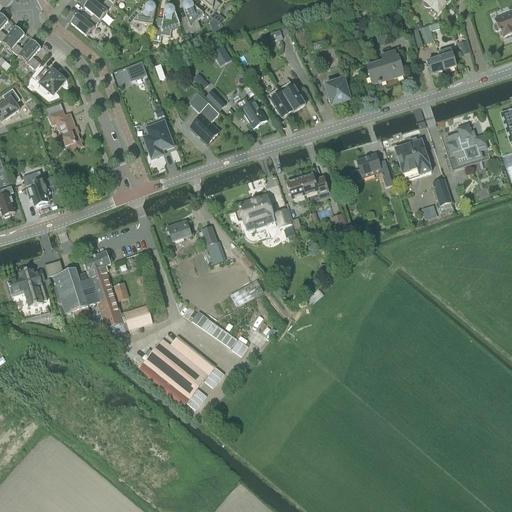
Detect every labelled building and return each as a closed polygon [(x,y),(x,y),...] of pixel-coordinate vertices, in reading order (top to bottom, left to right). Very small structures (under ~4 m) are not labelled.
[(107,13),(113,6),(107,0),(100,8),(92,0),(91,0),(90,0),(83,9),(84,9),(93,16),(100,22),(99,22),(100,23),(108,13),(107,13)] [(213,0),(198,0),(202,2),(198,7),(215,22),(219,18),(214,14),(215,13),(215,12),(220,6),(214,0),(213,0)] [(420,0),(423,2),(423,3),(422,4),(422,5),(423,6),(423,7),(424,8),(424,9),(425,9),(426,9),(427,9),(428,9),(429,9),(430,9),(430,8),(431,7),(438,13),(449,0),(420,0)] [(203,15),(191,5),(190,4),(189,4),(188,4),(186,4),(185,5),(184,6),(183,7),(183,8),(183,9),(183,10),(186,18),(180,20),(186,36),(192,34),(192,33),(200,30),(197,22),(203,15)] [(152,27),(155,12),(155,11),(155,10),(155,9),(154,8),(153,7),(152,6),(151,6),(149,6),(148,6),(147,7),(146,7),(141,14),(137,10),(126,23),(131,27),(138,32),(143,26),(152,27)] [(179,27),(174,12),(173,11),(172,10),(171,9),(170,9),(169,9),(168,9),(167,9),(166,10),(165,10),(165,11),(164,12),(163,20),(157,19),(153,43),(160,44),(161,37),(170,38),(171,30),(179,27)] [(511,14),(494,21),(496,25),(494,26),(493,28),(495,32),(497,33),(499,32),(500,37),(502,36),(503,39),(511,35),(511,14)] [(0,42),(2,44),(2,45),(7,38),(0,32),(7,23),(8,23),(0,16),(0,42)] [(100,22),(93,16),(87,24),(78,16),(70,25),(70,26),(71,25),(72,26),(86,38),(86,39),(94,29),(99,22),(100,22)] [(15,29),(7,38),(2,45),(2,44),(1,45),(11,53),(11,52),(18,58),(24,52),(16,45),(24,36),(24,37),(24,36),(15,28),(14,29),(15,29)] [(352,43),(361,40),(358,32),(349,35),(352,43)] [(408,35),(414,51),(423,48),(417,32),(408,35)] [(31,43),(24,52),(18,58),(17,58),(27,66),(35,72),(40,65),(32,59),(40,50),(41,50),(31,42),(31,43)] [(458,45),(462,56),(470,54),(466,43),(458,45)] [(439,60),(443,72),(456,68),(452,56),(450,51),(438,55),(439,60)] [(381,84),(404,77),(398,58),(396,59),(395,54),(382,58),(383,63),(367,68),(372,86),(378,85),(381,84)] [(1,59),(0,60),(0,68),(6,73),(10,67),(1,59)] [(431,76),(443,72),(439,60),(427,64),(431,76)] [(52,97),(52,98),(65,83),(64,82),(64,83),(57,77),(56,79),(45,69),(46,67),(35,80),(37,78),(43,83),(40,87),(41,87),(52,96),(52,97)] [(160,67),(155,70),(155,71),(160,83),(165,81),(161,69),(160,67)] [(143,68),(128,73),(133,84),(147,79),(143,68)] [(244,74),(236,79),(242,89),(250,83),(244,74)] [(198,76),(193,81),(204,92),(208,87),(198,76)] [(333,108),(350,102),(344,82),(324,88),(327,97),(329,96),(333,108)] [(281,90),(294,111),(294,112),(306,104),(292,83),(281,90)] [(294,111),(281,90),(280,89),(268,97),(282,119),(294,111)] [(6,103),(0,106),(0,121),(2,124),(19,112),(15,105),(20,102),(12,91),(2,98),(6,103)] [(201,117),(190,129),(207,146),(220,134),(211,125),(219,116),(208,106),(198,96),(193,101),(204,111),(200,115),(201,117)] [(253,130),(267,121),(253,102),(240,111),(253,130)] [(82,148),(70,116),(65,118),(63,112),(50,117),(53,126),(58,125),(63,139),(58,141),(62,150),(66,148),(68,153),(82,148)] [(511,112),(501,116),(511,151),(511,112)] [(147,136),(142,138),(151,162),(165,157),(164,153),(175,149),(165,121),(144,129),(147,136)] [(468,126),(440,135),(452,173),(490,161),(483,137),(476,140),(473,133),(471,134),(468,126)] [(429,167),(421,142),(417,143),(415,139),(408,142),(410,145),(394,150),(405,183),(431,174),(429,168),(429,167)] [(358,183),(363,182),(381,176),(381,177),(380,178),(384,191),(392,188),(387,176),(388,176),(384,163),(377,165),(374,157),(357,162),(360,172),(354,173),(358,183)] [(0,175),(0,213),(1,213),(3,218),(16,214),(12,205),(13,204),(11,196),(13,195),(12,192),(5,174),(0,175)] [(300,181),(305,199),(316,195),(318,203),(331,198),(324,178),(314,181),(313,176),(300,181)] [(305,199),(300,181),(286,185),(292,203),(305,199)] [(36,209),(48,204),(46,196),(48,195),(43,182),(26,188),(30,201),(33,200),(36,209)] [(451,204),(444,182),(432,185),(440,208),(451,204)] [(238,207),(239,211),(235,214),(237,221),(242,221),(244,225),(272,216),(266,198),(238,207)] [(421,212),(425,223),(437,219),(433,208),(421,212)] [(280,229),(291,225),(286,211),(275,214),(280,229)] [(329,221),(337,242),(349,237),(342,216),(329,221)] [(173,245),(191,238),(186,223),(168,229),(173,245)] [(207,248),(217,245),(211,228),(201,231),(207,248)] [(81,285),(76,271),(54,278),(66,316),(72,314),(75,323),(78,322),(81,331),(93,327),(87,309),(98,306),(107,331),(110,330),(113,338),(126,334),(105,267),(111,265),(106,253),(83,262),(90,281),(81,285)] [(60,263),(45,267),(48,280),(64,275),(60,263)] [(43,290),(41,284),(44,283),(41,272),(34,274),(33,271),(18,276),(19,280),(7,284),(12,300),(19,324),(54,313),(46,289),(43,290)] [(113,287),(115,294),(126,290),(124,284),(113,287)] [(123,315),(128,333),(153,326),(147,307),(123,315)] [(198,313),(192,323),(230,350),(237,341),(207,321),(208,320),(198,313)] [(204,383),(209,377),(215,370),(215,369),(177,338),(170,346),(163,340),(144,363),(190,401),(204,383)] [(238,342),(231,351),(241,358),(248,348),(238,342)] [(144,363),(136,373),(182,410),(186,405),(190,401),(144,363)] [(209,377),(204,383),(213,390),(224,376),(215,370),(209,377)] [(190,401),(186,405),(195,412),(206,398),(198,391),(190,401)]
